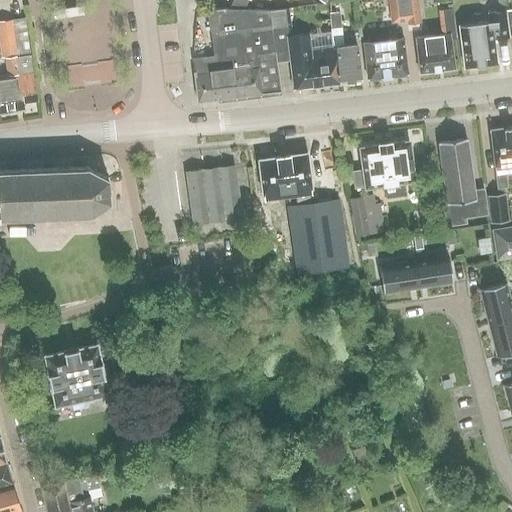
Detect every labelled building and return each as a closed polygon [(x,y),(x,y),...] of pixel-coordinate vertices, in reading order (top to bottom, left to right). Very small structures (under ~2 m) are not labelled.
[(404,3),(403,0),(387,0),(391,23),(406,21),(404,3)] [(403,0),(404,3),(406,21),(407,24),(421,22),(418,0),(403,0)] [(450,39),(457,38),(452,7),(438,9),(441,34),(415,38),(419,73),(454,69),(450,39)] [(309,87),(338,84),(334,46),(331,46),(310,49),(308,34),(292,36),(288,8),(270,11),(272,23),(272,27),(276,61),(290,60),(293,90),(309,87)] [(280,91),(276,61),(272,27),(272,23),(270,11),(231,9),(234,28),(211,32),(214,55),(193,58),(194,72),(197,101),(261,93),(280,91)] [(464,68),(496,64),(493,39),(508,37),(508,35),(505,10),(498,11),(488,12),(489,21),(459,25),(464,68)] [(331,28),(341,27),(340,15),(330,16),(331,28)] [(13,43),(15,45),(11,19),(0,20),(0,39),(12,38),(13,43)] [(330,28),(331,39),(330,39),(331,46),(334,46),(338,84),(361,81),(356,44),(343,45),(342,27),(341,27),(331,28),(330,28)] [(17,57),(15,45),(13,43),(12,38),(0,39),(0,43),(2,57),(5,56),(6,58),(17,57)] [(368,80),(407,75),(403,38),(363,43),(368,80)] [(17,57),(6,58),(8,74),(0,75),(0,113),(24,109),(23,102),(37,100),(30,55),(17,57)] [(497,188),(506,187),(505,174),(511,172),(511,127),(490,130),(494,166),(497,188)] [(473,190),(466,138),(438,142),(446,203),(442,203),(445,225),(465,223),(464,217),(487,214),(483,189),(473,190)] [(414,180),(408,141),(390,143),(390,142),(378,143),(378,145),(359,147),(363,172),(352,173),(355,187),(365,186),(365,187),(385,184),(387,197),(405,195),(404,181),(414,180)] [(307,153),(258,159),(262,195),(263,195),(264,199),(295,195),(296,204),(294,204),(300,249),(293,250),(297,274),(348,267),(338,198),(310,202),(309,193),(312,193),(307,153)] [(0,218),(89,215),(110,202),(108,178),(87,167),(0,170),(0,218)] [(192,221),(241,214),(235,168),(186,175),(192,221)] [(374,203),(373,193),(363,194),(363,196),(349,198),(353,221),(355,235),(383,232),(380,202),(374,203)] [(490,222),(508,220),(505,193),(487,195),(490,222)] [(498,257),(511,254),(511,228),(494,231),(498,257)] [(453,231),(444,232),(446,244),(455,243),(453,231)] [(410,237),(411,247),(419,246),(417,236),(410,237)] [(402,238),(403,248),(411,247),(410,237),(402,238)] [(448,256),(413,262),(417,288),(451,283),(451,287),(453,286),(448,256)] [(413,262),(379,267),(383,297),(384,297),(384,293),(417,288),(413,262)] [(505,282),(476,290),(476,291),(480,290),(488,323),(511,316),(511,300),(510,301),(505,282)] [(130,330),(142,325),(134,304),(122,309),(130,330)] [(511,316),(488,323),(496,356),(493,357),(493,358),(511,353),(511,316)] [(209,349),(204,322),(183,326),(188,353),(209,349)] [(182,354),(177,329),(154,333),(158,359),(182,354)] [(103,377),(96,344),(44,356),(55,406),(72,402),(73,409),(87,406),(85,399),(141,387),(137,370),(103,377)] [(511,382),(500,385),(500,386),(504,385),(511,417),(511,382)] [(278,454),(295,448),(291,436),(274,442),(278,454)] [(353,451),(360,469),(371,465),(364,446),(353,451)] [(0,485),(12,482),(6,463),(0,464),(0,485)] [(84,477),(64,482),(68,501),(70,500),(72,511),(93,511),(90,498),(102,495),(96,474),(84,477)] [(0,511),(21,511),(13,485),(12,485),(13,484),(12,482),(0,485),(0,511)] [(59,483),(41,487),(46,511),(71,511),(68,501),(64,482),(59,483)] [(346,489),(349,498),(357,494),(354,486),(346,489)]
